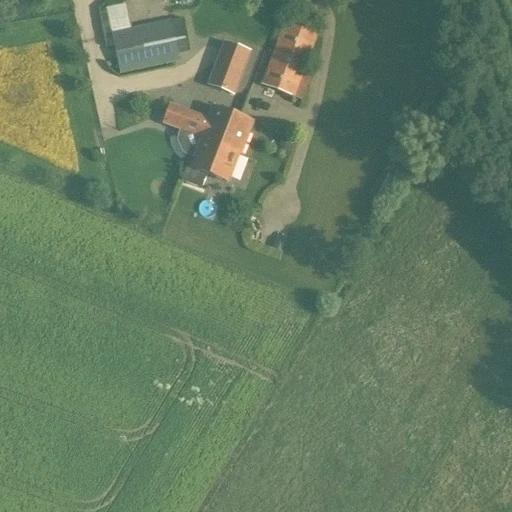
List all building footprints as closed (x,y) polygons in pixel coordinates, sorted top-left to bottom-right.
[(169,22),(111,34),(119,73),(177,61),(169,22)] [(318,36),(284,22),(260,86),(293,99),(318,36)] [(234,97),(250,52),(223,42),(207,87),(234,97)] [(198,140),(200,140),(216,146),(220,136),(228,139),(238,116),(201,102),(196,115),(169,105),(162,124),(199,138),(198,140)] [(200,140),(190,165),(187,164),(180,182),(201,190),(207,175),(226,182),(236,156),(240,157),(253,121),(238,116),(228,139),(220,136),(216,146),(200,140)]
